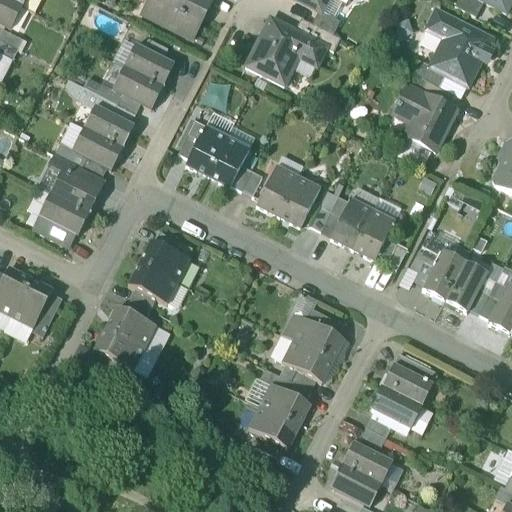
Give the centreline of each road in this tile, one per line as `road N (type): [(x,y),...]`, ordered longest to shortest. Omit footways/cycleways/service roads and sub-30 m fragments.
road 1 (residential): [(381,314),(137,195)]
road 2 (residential): [(381,314),(285,511)]
road 3 (residential): [(137,195),(209,61)]
road 4 (residential): [(511,379),(381,314)]
road 5 (residential): [(93,286),(32,409)]
